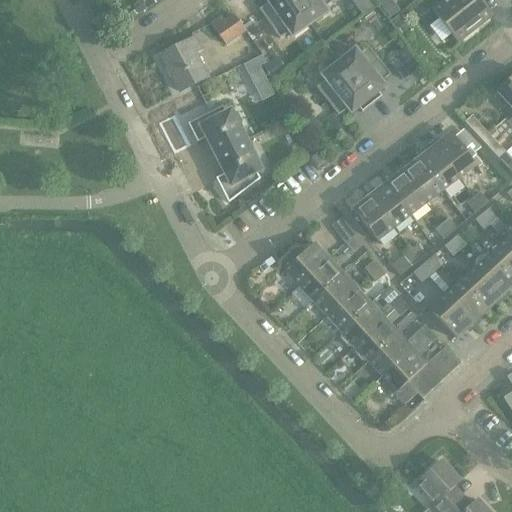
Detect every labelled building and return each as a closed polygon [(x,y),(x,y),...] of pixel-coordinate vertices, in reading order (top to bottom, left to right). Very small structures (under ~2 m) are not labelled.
[(293,38),(311,26),(292,0),(266,0),(269,4),(260,11),(280,40),(290,33),(293,38)] [(292,0),(311,26),(328,14),(325,9),(334,2),(332,0),(292,0)] [(493,17),(480,0),(447,0),(433,12),(458,44),(493,17)] [(393,5),(384,12),(390,19),(399,12),(393,5)] [(226,47),(246,33),(234,16),(225,23),(221,18),(211,24),(226,47)] [(394,25),(402,35),(412,28),(403,18),(394,25)] [(195,39),(162,56),(181,93),(208,79),(195,54),(201,51),(195,39)] [(338,63),(372,106),(382,98),(378,94),(385,88),(381,83),(390,76),(368,48),(359,55),(355,50),(338,63)] [(407,51),(391,64),(403,81),(420,67),(407,51)] [(262,57),(244,67),(248,73),(259,67),(265,64),(262,57)] [(276,59),(264,68),(272,80),(284,71),(276,59)] [(362,114),(372,106),(338,63),(321,77),(325,81),(316,89),(338,117),(347,110),(351,115),(358,109),(362,114)] [(511,79),(497,93),(511,109),(511,79)] [(203,141),(212,159),(247,141),(237,121),(231,124),(223,107),(188,125),(198,144),(203,141)] [(465,123),(482,141),(489,135),(472,117),(465,123)] [(434,149),(458,180),(476,166),(451,135),(434,149)] [(482,141),(499,159),(505,153),(489,135),(482,141)] [(216,180),(228,204),(260,180),(252,164),(257,161),(247,141),(212,159),(221,177),(216,180)] [(418,161),(442,192),(458,180),(434,149),(418,161)] [(310,161),(310,162),(316,171),(326,163),(316,151),(307,157),(308,159),(310,161)] [(499,159),(511,173),(511,160),(505,153),(499,159)] [(402,173),(426,204),(442,192),(418,161),(402,173)] [(386,186),(410,217),(426,204),(402,173),(386,186)] [(370,198),(393,229),(410,217),(386,186),(370,198)] [(474,200),(482,210),(488,204),(480,194),(474,200)] [(377,242),(393,229),(370,198),(353,211),(377,242)] [(468,205),(476,214),(482,210),(474,200),(468,205)] [(483,216),(500,234),(505,230),(489,210),(483,216)] [(476,221),(484,231),(489,226),(498,236),(500,234),(483,216),(476,221)] [(332,227),(348,248),(358,240),(342,219),(332,227)] [(442,226),(450,236),(457,230),(449,220),(442,226)] [(435,231),(443,241),(450,236),(442,226),(435,231)] [(451,242),(460,252),(467,247),(458,236),(451,242)] [(358,240),(348,248),(353,255),(363,247),(358,240)] [(491,255),(511,277),(511,247),(506,241),(491,255)] [(460,252),(451,242),(445,247),(437,254),(446,264),(453,258),(460,252)] [(285,272),(301,288),(333,258),(327,251),(323,255),(314,245),(285,272)] [(411,252),(419,262),(425,257),(417,247),(411,252)] [(404,257),(412,267),(419,262),(411,252),(404,257)] [(476,269),(503,298),(511,289),(511,277),(491,255),(476,269)] [(333,258),(301,288),(314,303),(343,276),(334,267),(338,264),(333,258)] [(365,270),(370,277),(380,270),(375,263),(365,270)] [(420,268),(429,278),(435,273),(427,263),(420,268)] [(422,284),(429,278),(420,268),(414,274),(422,284)] [(461,283),(488,312),(503,298),(476,269),(461,283)] [(380,270),(370,277),(375,283),(385,276),(380,270)] [(435,273),(429,278),(443,294),(449,289),(435,273)] [(343,276),(314,303),(328,318),(360,288),(354,282),(351,285),(343,276)] [(446,297),(473,326),(488,312),(461,283),(446,297)] [(360,288),(328,318),(342,333),(375,302),(375,301),(370,305),(362,297),(366,294),(360,288)] [(375,302),(342,333),(343,334),(341,336),(342,340),(348,347),(352,348),(354,346),(356,348),(403,303),(397,297),(389,288),(381,296),(389,304),(383,309),(375,302)] [(457,340),(473,326),(446,297),(431,311),(457,340)] [(403,303),(356,348),(357,349),(355,351),(355,355),(362,362),(365,362),(367,361),(369,362),(398,336),(390,328),(409,310),(403,303)] [(400,334),(417,318),(412,313),(397,327),(398,331),(400,334)] [(398,336),(369,362),(383,378),(431,333),(425,326),(415,336),(406,345),(398,336)] [(431,333),(383,378),(397,393),(395,395),(406,407),(419,394),(408,383),(417,374),(426,366),(419,359),(429,350),(427,349),(437,339),(431,333)] [(436,357),(451,373),(460,364),(445,348),(436,357)] [(427,365),(442,381),(451,373),(436,357),(427,365)] [(417,374),(433,390),(442,381),(427,365),(426,366),(417,374)] [(511,371),(503,377),(511,389),(511,390),(500,397),(511,415),(511,371)] [(408,383),(419,394),(423,399),(433,390),(417,374),(408,383)] [(435,503),(431,507),(429,509),(429,510),(427,511),(445,511),(459,500),(451,491),(460,482),(442,463),(418,484),(435,503)] [(459,500),(445,511),(487,511),(477,501),(468,509),(459,500)]
